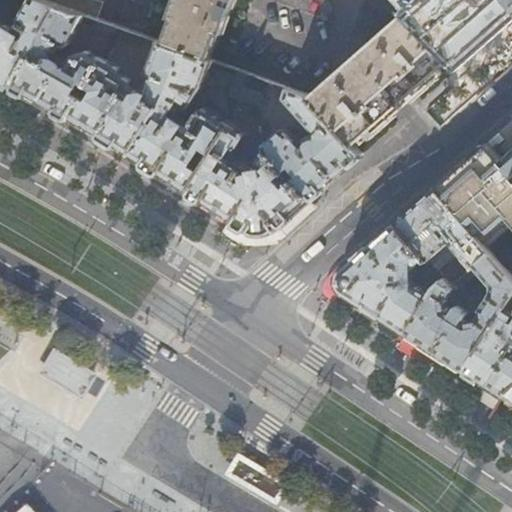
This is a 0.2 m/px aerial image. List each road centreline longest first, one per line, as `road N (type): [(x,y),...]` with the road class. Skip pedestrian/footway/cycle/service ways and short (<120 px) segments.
road 1 (tertiary): [(511,82),(327,242),(254,317)]
road 2 (primary): [(511,493),(254,317)]
road 3 (primary): [(254,317),(0,166)]
road 4 (primary): [(0,263),(200,382)]
road 5 (primary): [(200,382),(389,511)]
